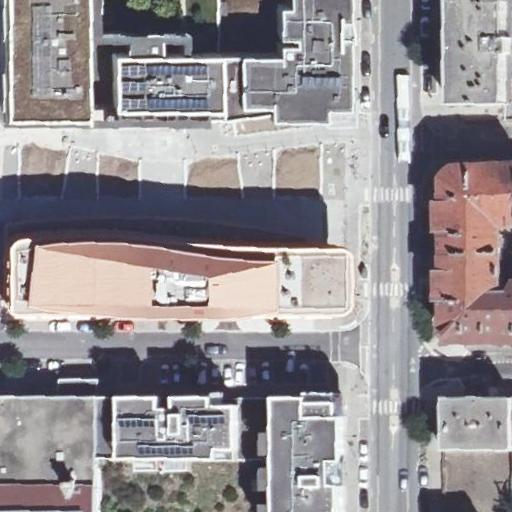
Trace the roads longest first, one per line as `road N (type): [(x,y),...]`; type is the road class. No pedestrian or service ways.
road 1 (residential): [(391,369),(0,365)]
road 2 (tertiary): [(391,369),(395,144)]
road 3 (tertiary): [(395,144),(394,0)]
road 4 (tertiary): [(390,511),(391,369)]
road 5 (residential): [(391,369),(511,371)]
